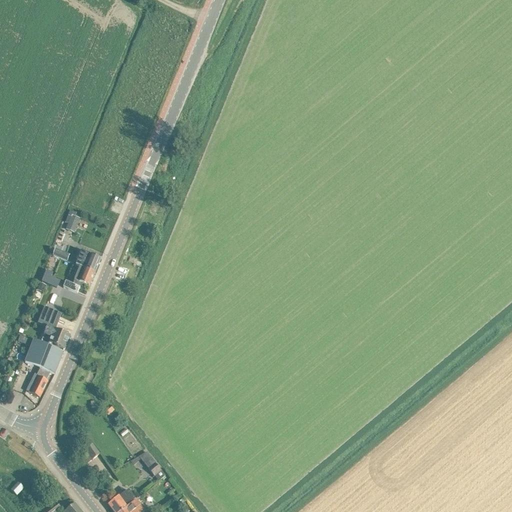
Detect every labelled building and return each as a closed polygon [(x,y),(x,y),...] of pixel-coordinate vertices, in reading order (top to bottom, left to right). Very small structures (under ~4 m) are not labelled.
[(74,234),(79,219),(71,216),(66,230),(74,234)] [(67,261),(69,255),(57,251),(55,257),(67,261)] [(95,274),(101,260),(81,252),(76,266),(81,268),(80,269),(95,274)] [(89,287),(95,274),(80,269),(75,281),(74,285),(66,282),(64,289),(77,294),(81,284),(89,287)] [(57,289),(60,281),(51,278),(50,282),(43,279),(42,283),(57,289)] [(44,294),(47,286),(41,284),(38,291),(44,294)] [(50,322),(48,327),(55,330),(56,327),(67,331),(70,323),(59,319),(60,318),(53,315),(50,322)] [(65,350),(70,336),(55,330),(48,327),(44,336),(52,339),(50,345),(65,350)] [(54,375),(63,353),(54,349),(34,341),(25,364),(40,370),(37,376),(35,375),(31,383),(26,392),(40,398),(48,382),(46,381),(50,373),(54,375)] [(92,460),(100,455),(92,445),(85,450),(92,460)] [(155,478),(156,477),(157,476),(156,476),(161,472),(155,464),(148,469),(155,478)] [(17,496),(24,489),(18,484),(11,491),(17,496)] [(122,511),(137,502),(131,494),(121,501),(118,498),(108,506),(112,511),(122,511)] [(144,511),(137,502),(122,511),(144,511)]
